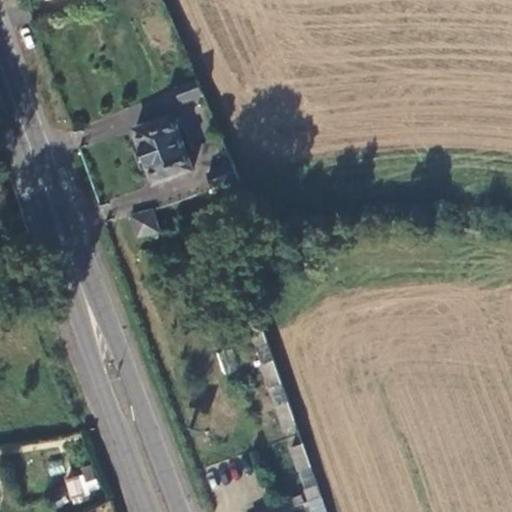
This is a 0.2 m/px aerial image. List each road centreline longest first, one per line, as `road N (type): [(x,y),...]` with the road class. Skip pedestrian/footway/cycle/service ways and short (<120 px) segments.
road 1 (secondary): [(180,511),(100,298),(69,258)]
road 2 (secondary): [(69,258),(75,306),(150,511)]
road 3 (secondary): [(0,60),(69,258)]
road 4 (track): [(511,250),(404,254),(337,271)]
